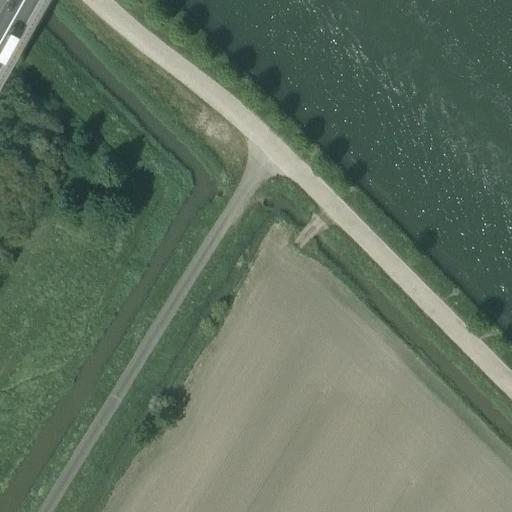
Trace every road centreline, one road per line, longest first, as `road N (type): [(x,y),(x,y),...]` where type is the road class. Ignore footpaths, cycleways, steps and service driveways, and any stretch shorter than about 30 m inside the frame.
road 1 (unclassified): [(49,511),(270,149)]
road 2 (unclassified): [(511,393),(270,149)]
road 3 (unclassified): [(270,149),(95,0)]
